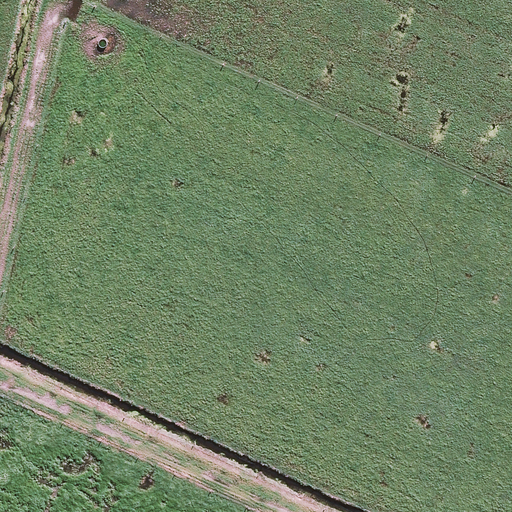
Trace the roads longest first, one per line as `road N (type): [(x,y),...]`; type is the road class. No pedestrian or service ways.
road 1 (track): [(318,511),(0,364)]
road 2 (track): [(51,0),(0,225)]
